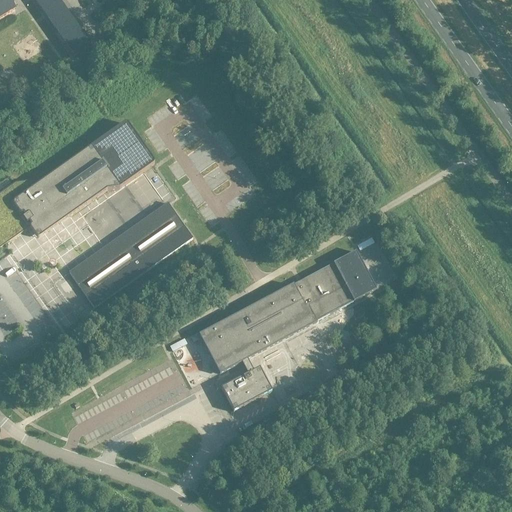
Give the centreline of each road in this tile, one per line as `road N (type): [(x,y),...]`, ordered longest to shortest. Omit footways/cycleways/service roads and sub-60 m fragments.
road 1 (unclassified): [(261,282),(477,154)]
road 2 (unclassified): [(194,511),(152,486),(42,447),(0,419)]
road 3 (unclassified): [(477,154),(368,0)]
road 4 (trunk): [(420,0),(511,131)]
